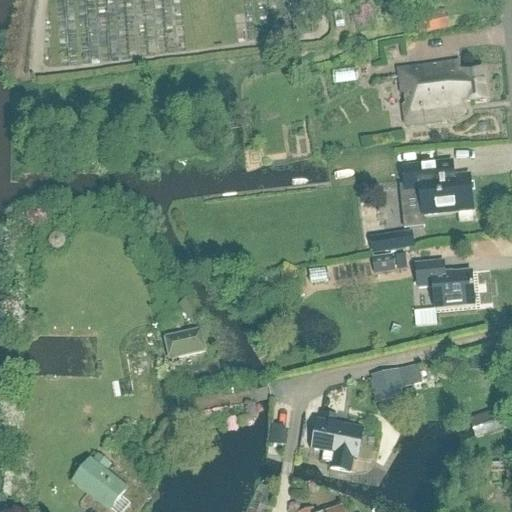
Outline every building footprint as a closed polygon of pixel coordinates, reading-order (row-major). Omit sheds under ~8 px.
[(449,30),(447,19),(445,14),(425,18),(429,34),(449,30)] [(397,72),(404,129),(457,122),(467,115),(466,108),(486,105),(482,72),(459,75),(458,64),(397,72)] [(333,74),(334,87),(358,85),(356,71),(333,74)] [(423,219),(473,213),(469,179),(441,182),(439,167),(403,171),(406,195),(420,193),(423,219)] [(370,241),(372,258),(415,251),(411,235),(370,241)] [(372,260),(375,278),(394,276),(392,258),(372,260)] [(397,273),(406,273),(406,258),(396,259),(397,273)] [(435,313),(475,309),(472,276),(445,278),(443,265),(416,268),(418,292),(433,290),(435,313)] [(280,274),(282,283),(296,280),(295,272),(280,274)] [(205,320),(193,303),(191,300),(178,308),(192,329),(205,320)] [(201,333),(165,341),(168,357),(176,355),(177,361),(205,355),(201,333)] [(247,345),(263,370),(268,367),(271,365),(259,344),(256,340),(247,345)] [(372,380),(376,397),(407,390),(403,372),(372,380)] [(318,426),(313,452),(333,456),(330,472),(351,475),(354,459),(357,460),(361,434),(334,429),(336,421),(322,418),(320,426),(318,426)] [(74,486),(107,511),(127,511),(131,507),(120,499),(125,492),(103,475),(109,468),(98,460),(92,467),(90,465),(74,486)]
